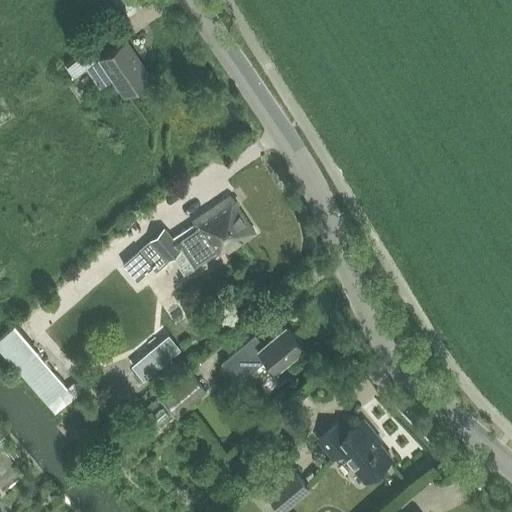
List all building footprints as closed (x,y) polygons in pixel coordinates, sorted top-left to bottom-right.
[(99,87),(113,78),(124,94),(149,77),(125,41),(95,61),(87,48),(64,64),(72,76),(86,67),(99,87)] [(44,61),(7,94),(21,110),(58,77),(44,61)] [(196,226),(182,236),(188,245),(200,262),(214,253),(225,246),(227,250),(255,232),(230,195),(192,220),(196,226)] [(139,250),(124,263),(137,279),(153,266),(157,270),(181,249),(174,241),(163,229),(139,250)] [(228,360),(222,365),(236,383),(243,377),(266,358),(275,370),(304,347),(287,325),(263,345),(255,335),(238,348),(240,350),(228,360)] [(14,326),(0,338),(0,349),(48,404),(67,387),(34,349),(14,326)] [(143,379),(180,348),(169,335),(132,366),(143,379)] [(208,394),(192,374),(164,397),(180,417),(208,394)] [(340,450),(365,479),(391,457),(372,434),(375,432),(363,419),(347,433),(338,423),(318,440),(333,457),(340,450)] [(267,494),(282,511),(310,489),(295,471),(267,494)]
